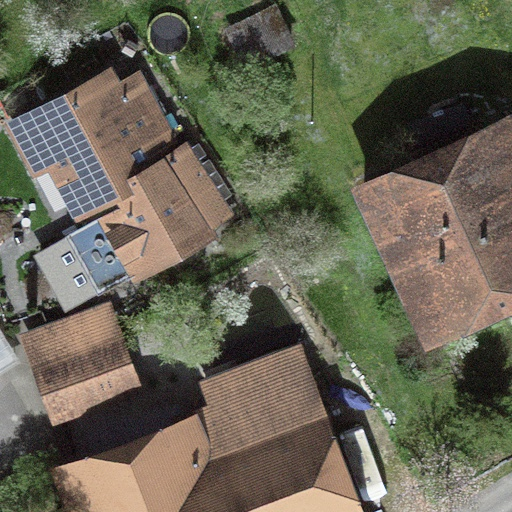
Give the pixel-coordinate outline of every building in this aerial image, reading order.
[(136,65),(14,131),(72,237),(107,218),(147,291),(234,244),(136,65)] [(511,145),(507,134),(371,194),(427,322),(511,284),(511,145)] [(104,306),(67,319),(77,349),(115,336),(104,306)] [(77,349),(36,366),(60,427),(139,398),(115,336),(77,349)] [(217,428),(75,478),(86,511),(368,511),(313,354),(205,392),(217,428)]
